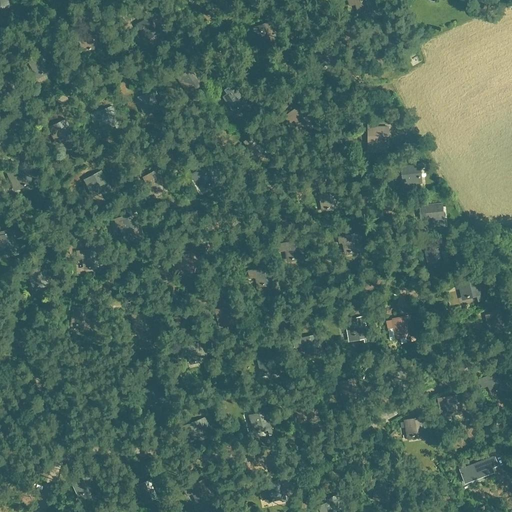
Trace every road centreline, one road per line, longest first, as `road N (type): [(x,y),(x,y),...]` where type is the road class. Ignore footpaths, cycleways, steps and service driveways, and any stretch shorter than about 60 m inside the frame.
road 1 (track): [(40,511),(64,449),(296,456),(347,440),(473,367),(448,324),(393,279),(255,324),(226,342)]
road 2 (track): [(16,109),(44,91),(213,34),(256,0)]
road 3 (track): [(0,205),(35,212),(64,164),(83,152),(220,128)]
road 4 (unknown): [(351,153),(274,174),(209,209),(177,202),(154,219),(161,250)]
road 5 (track): [(35,212),(71,287),(93,295),(161,259)]
road 6 (track): [(64,449),(0,325)]
road 7 (track): [(393,279),(389,220),(351,153)]
